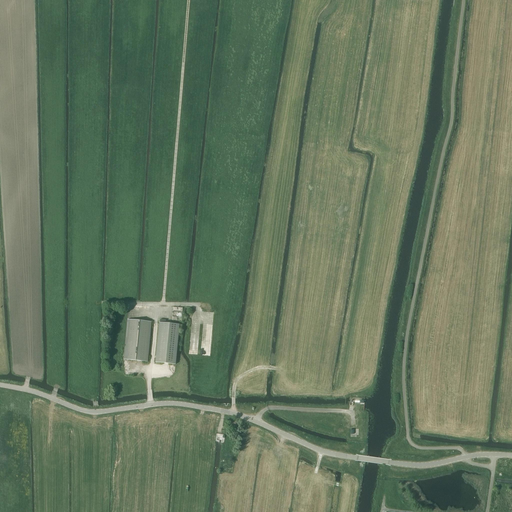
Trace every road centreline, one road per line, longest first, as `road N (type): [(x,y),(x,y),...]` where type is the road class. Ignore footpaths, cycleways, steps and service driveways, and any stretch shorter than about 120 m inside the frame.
road 1 (unclassified): [(386,462),(321,451),(236,413),(176,403),(93,412),(0,385)]
road 2 (track): [(155,322),(188,0)]
